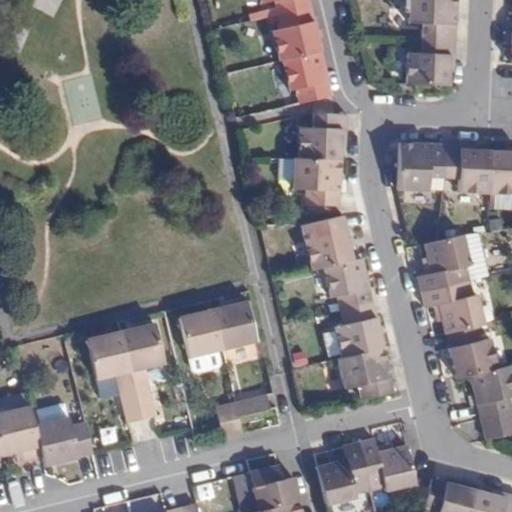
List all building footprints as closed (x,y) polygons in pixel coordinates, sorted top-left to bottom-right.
[(259,0),(260,4),(274,1),(278,15),(310,7),(308,0),(259,0)] [(455,0),(409,0),(408,23),(424,24),(423,39),(454,40),(455,16),(449,14),(449,8),(455,8),(455,0)] [(310,7),(278,15),(281,28),(272,30),(278,62),(282,61),(320,52),(316,36),(311,37),(309,32),(315,30),(310,7)] [(454,40),(423,39),(422,54),(406,53),(405,84),(448,86),(448,72),(448,66),(453,66),(454,40)] [(297,90),(300,104),(331,96),(325,72),(318,73),(317,67),(324,66),(320,52),(282,61),(289,91),(297,90)] [(346,114),(313,113),(313,128),(298,127),(297,158),(340,160),(340,146),(341,129),(345,129),(346,114)] [(428,177),(442,178),(443,145),(418,144),(418,148),(412,148),(411,144),(398,143),(396,190),(426,192),(428,177)] [(456,192),(488,193),(489,151),(476,150),(458,150),(458,145),(443,145),(442,178),(457,179),(456,192)] [(489,151),(488,193),(511,194),(511,151),(510,151),(509,157),(504,157),(504,151),(489,151)] [(297,158),(293,158),(291,189),(308,191),(307,205),(339,207),(339,180),(333,180),(333,174),(340,174),(340,160),(297,158)] [(306,241),(312,270),(323,268),(352,261),(349,246),(343,247),(342,241),(347,240),(341,215),(340,216),(311,223),(315,239),(306,241)] [(482,246),(479,233),(462,235),(466,249),(482,246)] [(462,235),(440,241),(423,244),(426,258),(433,256),(434,262),(424,264),(426,274),(416,276),(420,292),(470,280),(489,276),(482,246),(466,249),(462,235)] [(433,256),(426,258),(422,259),(424,264),(434,262),(433,256)] [(339,294),(343,310),(372,303),(366,279),(361,280),(359,275),(365,273),(361,259),(352,261),(323,268),(330,297),(339,294)] [(473,297),(470,280),(420,292),(424,308),(433,306),(435,314),(441,313),(443,320),(441,320),(444,334),(477,326),(484,325),(476,296),(473,297)] [(247,303),(213,311),(221,347),(256,340),(247,303)] [(372,303),(343,310),(347,325),(338,327),(344,357),(382,348),(379,333),(374,334),(373,329),(377,328),(372,303)] [(221,347),(213,311),(180,319),(188,355),(221,347)] [(155,325),(120,333),(129,370),(145,367),(163,362),(155,325)] [(480,340),(477,326),(444,334),(450,358),(457,356),(458,363),(451,364),(455,378),(469,375),(496,369),(489,338),(480,340)] [(129,370),(120,333),(85,341),(95,378),(114,374),(129,370)] [(358,385),(362,400),(393,392),(387,369),(381,369),(380,364),(385,362),(382,348),(344,357),(337,358),(344,388),(358,385)] [(511,377),(509,365),(496,369),(469,375),(471,387),(477,386),(478,393),(473,395),(479,420),(511,412),(509,399),(511,398),(511,377)] [(145,367),(129,370),(134,391),(150,387),(145,367)] [(129,370),(114,374),(119,394),(134,391),(129,370)] [(134,391),(140,418),(156,414),(150,387),(134,391)] [(125,421),(140,418),(134,391),(119,394),(125,421)] [(269,410),(265,395),(234,402),(238,417),(269,410)] [(238,417),(234,402),(216,406),(223,438),(228,437),(242,434),(238,417)] [(29,406),(0,412),(0,454),(24,448),(27,460),(41,456),(34,424),(29,406)] [(511,413),(511,412),(479,420),(484,440),(511,433),(511,413)] [(67,416),(34,424),(41,456),(43,465),(92,454),(84,420),(70,424),(67,416)] [(357,442),(369,491),(384,487),(385,491),(415,484),(405,445),(392,449),(385,451),(383,446),(375,448),(373,438),(357,442)] [(330,463),(316,467),(325,506),(355,498),(354,494),(369,491),(357,442),(342,446),(344,456),(336,457),(337,462),(330,463)] [(295,489),(293,477),(281,479),(278,466),(250,472),(260,510),(298,501),(295,489)] [(429,488),(422,510),(429,511),(469,511),(476,490),(461,487),(459,491),(452,489),(453,484),(431,478),(429,488)] [(413,508),(422,510),(429,488),(420,486),(413,508)] [(476,490),(469,511),(511,511),(511,495),(507,494),(505,499),(489,494),(476,490)] [(490,490),(489,494),(505,499),(507,494),(498,492),(490,490)] [(300,511),(300,507),(298,501),(260,510),(252,511),(300,511)]
